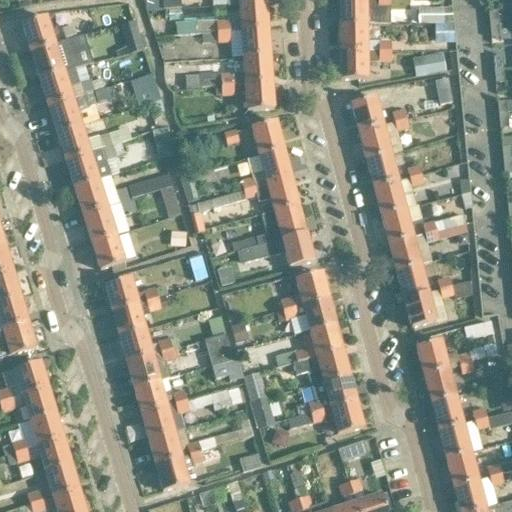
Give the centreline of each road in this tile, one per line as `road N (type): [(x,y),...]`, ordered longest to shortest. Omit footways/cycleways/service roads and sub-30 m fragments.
road 1 (residential): [(430,511),(409,424),(385,404),(353,284),(363,254),(324,106),(309,84),(302,0)]
road 2 (residential): [(0,116),(19,141),(50,246),(47,273),(64,328),(78,340),(131,511)]
